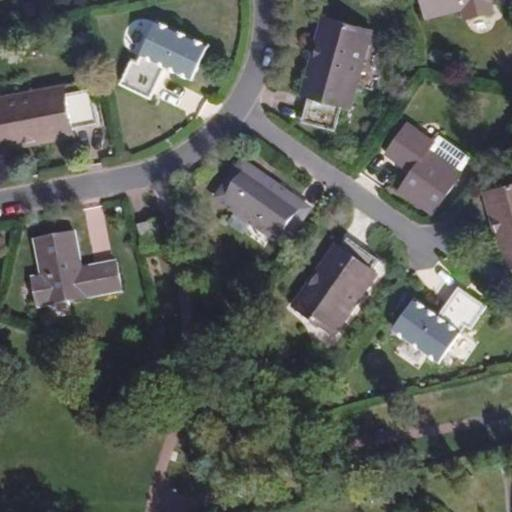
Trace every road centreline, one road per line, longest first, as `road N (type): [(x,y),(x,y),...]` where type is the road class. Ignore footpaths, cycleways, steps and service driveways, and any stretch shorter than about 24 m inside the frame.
road 1 (residential): [(237,111),(195,149),(149,175),(0,204)]
road 2 (residential): [(426,245),(237,111)]
